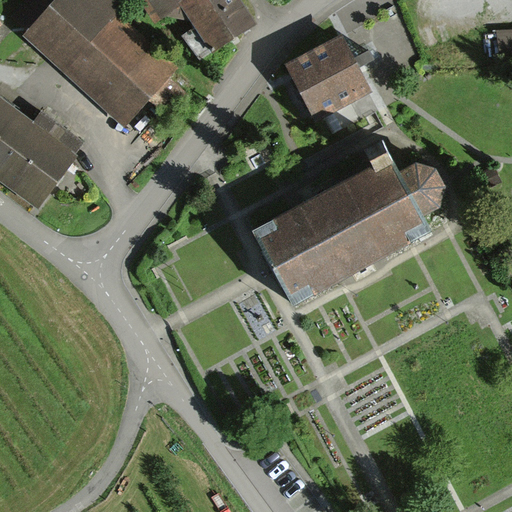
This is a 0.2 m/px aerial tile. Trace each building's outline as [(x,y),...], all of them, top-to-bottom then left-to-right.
[(89,0),(28,0),(13,15),(123,122),(148,97),(166,114),(185,94),(89,0)] [(228,0),(146,0),(154,11),(170,0),(179,0),(211,50),(246,27),(228,0)] [(511,29),(498,30),(500,69),(511,68),(511,29)] [(343,40),(287,67),(312,119),(368,92),(343,40)] [(0,105),(0,175),(36,202),(55,177),(70,157),(0,105)] [(377,170),(252,232),(271,269),(292,307),(433,230),(425,216),(440,207),(447,187),(438,168),(417,162),(400,170),(384,141),(366,151),(377,170)]
